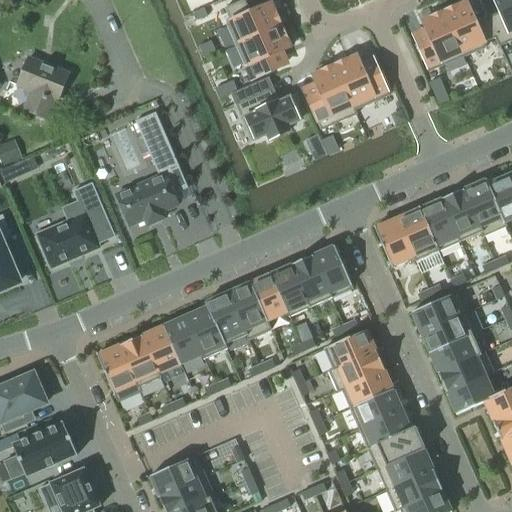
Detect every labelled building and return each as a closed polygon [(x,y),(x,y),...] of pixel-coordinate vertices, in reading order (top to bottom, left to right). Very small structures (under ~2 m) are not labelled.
[(244,0),(242,0),(224,8),(230,21),(226,23),(235,45),(280,25),(270,3),(250,13),(244,0)] [(511,0),(493,0),(499,12),(487,17),(495,36),(499,46),(511,40),(511,0)] [(466,2),(444,11),(463,56),(486,47),(484,42),(495,38),(498,46),(499,46),(495,36),(487,17),(475,23),(466,2)] [(206,16),(203,7),(193,12),(197,20),(206,16)] [(427,34),(415,39),(429,72),(463,56),(444,11),(422,21),(427,34)] [(280,25),(235,45),(250,80),(274,69),(269,56),(290,47),(280,25)] [(336,64),(334,65),(355,115),(357,114),(355,110),(389,95),(374,63),(361,68),(356,56),(347,60),(346,58),(335,63),(336,64)] [(25,99),(27,101),(23,109),(45,118),(53,100),(57,101),(68,73),(28,57),(17,85),(22,87),(21,90),(25,99)] [(322,96),(308,102),(321,130),(355,115),(334,65),(312,75),(322,96)] [(232,81),(214,89),(219,99),(236,91),(232,81)] [(269,90),(235,105),(251,142),(266,135),(268,140),(289,130),(288,126),(298,121),(288,97),(275,103),(269,90)] [(443,91),(435,95),(439,104),(447,100),(443,91)] [(396,112),(393,119),(395,125),(406,120),(401,109),(396,112)] [(155,112),(135,121),(148,152),(168,144),(155,112)] [(317,135),(305,140),(314,160),(326,155),(317,135)] [(18,158),(11,141),(0,145),(0,164),(0,165),(18,158)] [(177,164),(161,171),(163,174),(116,195),(129,226),(145,219),(147,224),(164,217),(162,212),(178,205),(173,194),(187,188),(177,164)] [(10,167),(0,171),(0,172),(4,182),(15,178),(10,167)] [(511,182),(508,175),(488,184),(486,179),(485,180),(505,227),(506,227),(505,222),(511,219),(511,182)] [(483,237),(505,227),(485,180),(462,190),(483,237)] [(83,215),(36,235),(51,268),(99,248),(95,237),(111,230),(92,183),(73,191),(83,215)] [(482,237),(483,237),(462,190),(441,199),(459,242),(481,233),(482,237)] [(419,209),(437,252),(459,242),(441,199),(420,208),(419,208),(419,209)] [(419,209),(397,219),(415,261),(437,252),(419,209)] [(0,290),(18,283),(0,240),(11,236),(2,215),(0,215),(0,290)] [(415,262),(415,261),(397,219),(375,228),(374,228),(391,267),(392,267),(392,266),(413,257),(415,262)] [(334,246),(312,256),(330,299),(353,289),(334,246)] [(312,256),(291,265),(309,308),(330,299),(312,256)] [(508,263),(505,256),(494,261),(497,268),(508,263)] [(482,266),(485,273),(497,268),(494,261),(482,266)] [(291,265),(270,274),(289,317),(309,308),(291,265)] [(249,283),(270,330),(271,330),(267,321),(286,313),(288,317),(289,317),(270,274),(250,283),(250,282),(249,283)] [(466,282),(463,275),(450,280),(453,287),(466,282)] [(249,283),(227,293),(248,340),(270,330),(249,283)] [(442,292),(439,285),(428,290),(431,297),(442,292)] [(498,285),(491,289),(496,300),(503,297),(498,285)] [(417,294),(420,302),(431,297),(428,290),(417,294)] [(412,313),(420,333),(467,312),(458,292),(411,312),(411,314),(412,313)] [(248,340),(227,293),(205,302),(226,350),(227,349),(225,345),(245,336),(247,340),(248,340)] [(204,359),(226,350),(205,302),(204,303),(206,307),(185,317),(204,359)] [(507,306),(500,309),(505,320),(511,316),(507,306)] [(468,314),(467,312),(420,333),(429,353),(471,334),(463,315),(468,314)] [(203,360),(204,359),(185,317),(163,326),(180,365),(201,355),(203,360)] [(353,320),(342,325),(345,333),(357,328),(353,320)] [(331,330),(335,337),(345,333),(342,325),(331,330)] [(159,374),(180,365),(163,326),(141,336),(160,379),(161,378),(159,374)] [(367,331),(367,330),(323,349),(324,350),(332,369),(328,370),(328,371),(375,351),(367,331)] [(480,353),(471,334),(429,353),(437,373),(485,352),(484,351),(480,353)] [(139,388),(160,379),(141,336),(119,345),(140,393),(141,392),(139,388)] [(312,339),(300,344),(303,351),(315,346),(312,339)] [(290,348),(293,356),(303,351),(300,344),(290,348)] [(117,403),(140,393),(119,345),(97,355),(96,355),(117,403)] [(384,371),(375,351),(328,371),(337,391),(384,371)] [(493,372),(485,352),(437,373),(446,392),(493,372)] [(271,359),(258,365),(261,370),(262,372),(274,367),(271,359)] [(251,377),(262,372),(261,370),(258,365),(248,370),(251,377)] [(291,373),(296,385),(304,382),(298,370),(291,373)] [(393,390),(384,371),(337,391),(337,392),(342,390),(350,409),(393,390)] [(493,372),(446,392),(456,414),(484,402),(483,400),(498,394),(489,375),(494,373),(493,372)] [(32,374),(0,387),(0,419),(1,421),(0,421),(0,424),(4,434),(26,424),(22,413),(45,403),(44,399),(47,398),(41,383),(37,385),(32,374)] [(227,379),(215,384),(218,392),(230,386),(227,379)] [(309,393),(304,382),(296,385),(301,396),(309,393)] [(204,389),(207,396),(218,392),(215,384),(204,389)] [(511,387),(498,394),(483,400),(484,402),(492,421),(511,412),(511,387)] [(401,410),(393,390),(350,409),(358,429),(401,410)] [(182,399),(171,403),(174,411),(185,406),(182,399)] [(160,408),(163,416),(174,411),(171,403),(160,408)] [(308,412),(314,425),(321,422),(316,409),(308,412)] [(409,429),(401,410),(358,429),(367,449),(415,428),(414,427),(409,429)] [(511,412),(492,421),(501,441),(511,435),(511,412)] [(149,413),(136,419),(139,426),(152,420),(149,413)] [(326,432),(321,422),(314,425),(319,436),(326,432)] [(16,433),(0,440),(0,451),(12,447),(17,457),(4,462),(12,479),(24,473),(26,477),(77,455),(63,423),(20,441),(16,433)] [(415,428),(367,449),(376,470),(424,449),(424,448),(423,448),(414,428),(415,428)] [(511,459),(511,435),(501,441),(509,460),(511,459)] [(238,447),(231,450),(236,463),(243,460),(238,447)] [(376,470),(385,491),(433,470),(424,450),(424,449),(376,470)] [(326,453),(331,464),(338,461),(334,450),(326,453)] [(149,476),(158,497),(206,476),(196,456),(149,476)] [(247,468),(240,472),(245,482),(252,479),(247,468)] [(50,484),(39,489),(47,507),(58,502),(62,511),(93,511),(92,509),(98,507),(100,506),(99,504),(98,504),(84,471),(83,469),(81,469),(82,470),(52,483),(51,483),(50,483),(50,484)] [(335,473),(340,485),(348,482),(342,470),(335,473)] [(385,491),(395,511),(442,491),(433,470),(385,491)] [(158,497),(164,511),(177,511),(214,496),(206,476),(158,497)] [(251,495),(258,492),(252,479),(245,482),(251,495)] [(352,493),(348,482),(340,485),(345,496),(352,493)] [(326,491),(322,483),(311,488),(314,496),(326,491)] [(304,500),(314,496),(311,488),(301,493),(304,500)] [(451,511),(442,491),(395,511),(394,511),(395,511),(399,510),(400,511),(451,511)] [(177,511),(215,511),(210,499),(215,497),(214,496),(177,511)] [(277,511),(290,507),(287,499),(274,505),(276,511),(277,511)]
